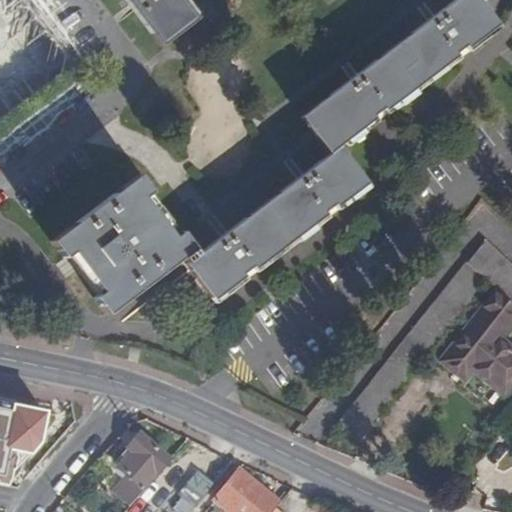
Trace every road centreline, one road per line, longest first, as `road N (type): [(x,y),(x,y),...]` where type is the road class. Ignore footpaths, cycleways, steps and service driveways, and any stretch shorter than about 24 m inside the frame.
road 1 (secondary): [(129,386),(412,511)]
road 2 (residential): [(28,511),(129,386)]
road 3 (secondary): [(0,359),(129,386)]
